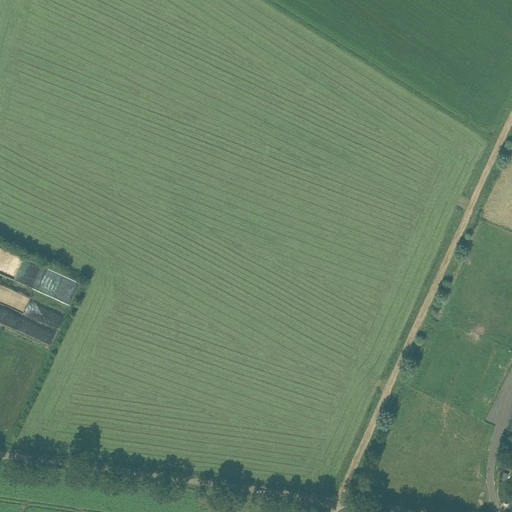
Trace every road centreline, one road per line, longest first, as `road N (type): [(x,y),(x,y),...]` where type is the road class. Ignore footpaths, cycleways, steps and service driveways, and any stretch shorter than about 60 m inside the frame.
road 1 (track): [(511,121),(338,502)]
road 2 (unclassified): [(405,511),(0,455)]
